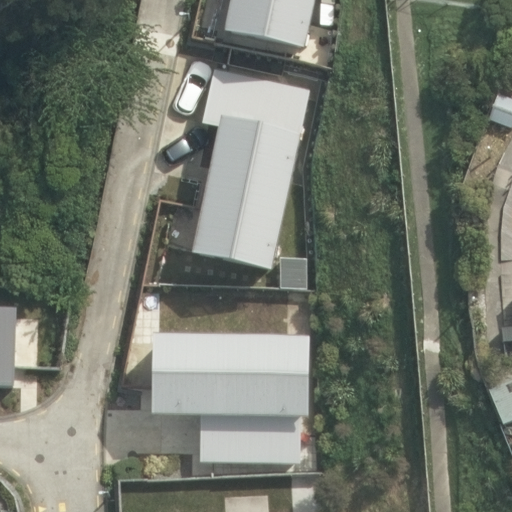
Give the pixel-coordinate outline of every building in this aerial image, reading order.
[(231,0),(224,34),(306,53),(316,0),(231,0)] [(204,127),(220,129),(193,256),(273,273),(310,90),(217,69),(204,127)] [(507,323),(511,322),(511,272),(503,273),(507,323)] [(0,389),(13,390),(16,311),(0,311),(0,389)] [(511,366),(511,326),(502,327),(505,367),(511,366)] [(301,420),(308,420),(309,339),(154,335),(152,418),(201,418),(201,465),(300,466),(301,420)]
